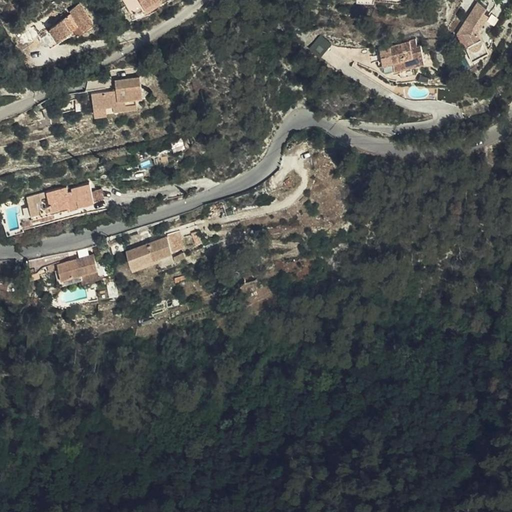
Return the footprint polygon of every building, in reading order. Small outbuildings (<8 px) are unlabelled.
[(143,5),(140,0),(124,0),(130,12),(143,5)] [(466,0),(466,1),(451,23),(464,49),(479,41),(470,20),(478,9),(473,5),(477,0),(466,0)] [(477,0),(473,5),(478,9),(484,1),(483,0),(477,0)] [(48,25),(58,41),(94,19),(84,3),(48,25)] [(377,37),(381,53),(390,50),(392,57),(409,53),(419,50),(415,34),(411,34),(409,28),(377,37)] [(311,47),(322,56),(333,42),(322,33),(311,47)] [(390,50),(381,53),(375,54),(377,63),(386,60),(386,62),(390,62),(392,67),(412,61),(409,53),(392,57),(390,50)] [(89,85),(91,98),(111,95),(112,102),(134,98),(132,90),(140,88),(136,68),(110,74),(111,81),(89,85)] [(111,95),(91,98),(93,107),(113,103),(112,102),(111,95)] [(31,216),(79,205),(78,201),(93,197),(89,181),(68,186),(67,182),(25,193),(31,216)] [(159,240),(123,249),(124,252),(120,253),(124,269),(147,262),(146,259),(163,254),(159,240)] [(48,280),(71,274),(69,269),(89,263),(85,249),(49,257),(50,263),(44,264),(48,280)] [(14,286),(24,283),(21,270),(17,271),(17,273),(16,274),(16,278),(12,279),(14,286)]
